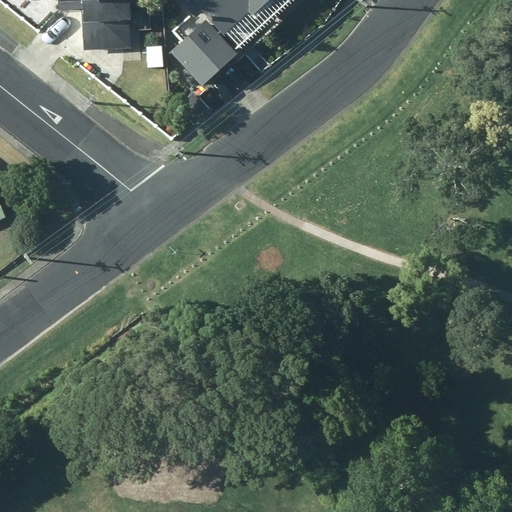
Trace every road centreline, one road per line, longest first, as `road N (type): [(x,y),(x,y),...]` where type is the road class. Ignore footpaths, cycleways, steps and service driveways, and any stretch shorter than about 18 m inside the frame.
road 1 (tertiary): [(161,213),(351,80),(414,0)]
road 2 (residential): [(161,213),(0,85)]
road 3 (tertiary): [(0,334),(161,213)]
